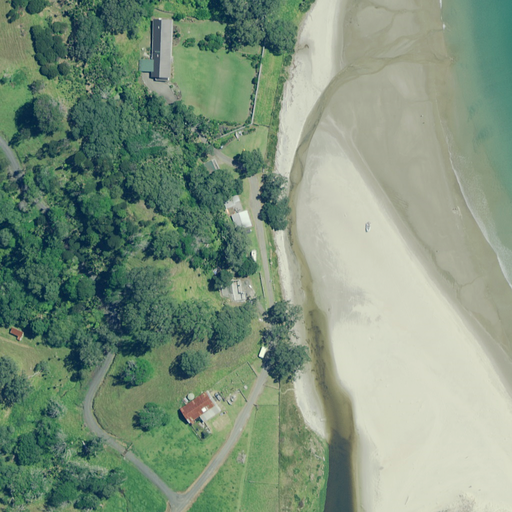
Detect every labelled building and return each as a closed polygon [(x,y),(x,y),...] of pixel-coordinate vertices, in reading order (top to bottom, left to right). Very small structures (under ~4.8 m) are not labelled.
[(153,77),(157,77),(157,80),(169,81),(170,77),(171,78),(174,20),(156,19),(154,59),(141,59),(140,72),(153,72),(153,77)] [(218,171),(213,161),(203,165),(208,175),(218,171)] [(227,201),(230,208),(236,206),(234,199),(227,201)] [(248,210),(232,215),(237,231),(253,226),(248,210)] [(201,417),(205,423),(222,411),(208,390),(181,409),(191,424),(201,417)] [(189,400),(190,400),(191,400),(192,400),(193,400),(194,399),(195,398),(195,397),(195,396),(195,395),(194,394),(193,393),(192,393),(191,392),(190,393),(189,393),(188,394),(187,395),(187,396),(187,397),(187,398),(188,399),(189,400)]
